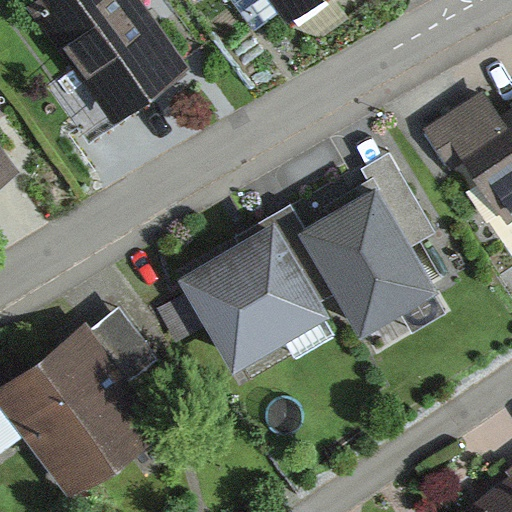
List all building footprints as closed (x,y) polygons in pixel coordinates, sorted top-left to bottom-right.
[(111,111),(191,51),(159,9),(152,0),(31,0),(29,2),(111,111)] [(272,0),(280,11),(295,0),(272,0)] [(511,97),(503,104),(488,82),(422,126),(452,170),(466,160),(507,220),(511,216),(511,97)] [(0,173),(17,161),(0,137),(0,173)] [(339,200),(301,222),(359,324),(442,276),(417,240),(436,228),(393,149),(362,167),(372,181),(339,200)] [(245,231),(179,270),(189,287),(158,305),(179,340),(209,322),(235,365),(335,305),(279,211),(245,231)] [(0,375),(0,398),(66,487),(155,422),(117,371),(153,344),(120,299),(91,321),(85,313),(0,375)] [(511,511),(511,462),(506,467),(511,474),(511,475),(477,502),(463,511),(511,511)]
